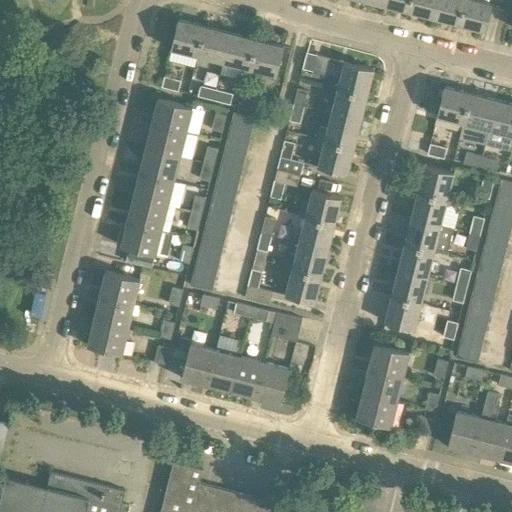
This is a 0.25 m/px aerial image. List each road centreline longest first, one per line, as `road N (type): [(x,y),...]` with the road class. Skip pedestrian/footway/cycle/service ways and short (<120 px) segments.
road 1 (residential): [(313,442),(414,52)]
road 2 (residential): [(49,377),(144,0)]
road 3 (residential): [(313,442),(49,377)]
road 4 (residential): [(511,494),(313,442)]
road 5 (residential): [(414,52),(224,0)]
